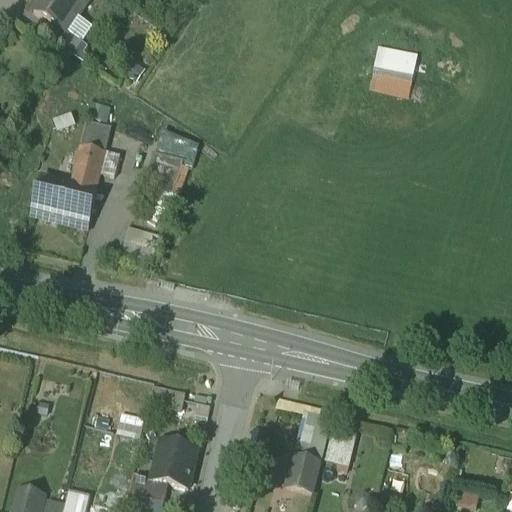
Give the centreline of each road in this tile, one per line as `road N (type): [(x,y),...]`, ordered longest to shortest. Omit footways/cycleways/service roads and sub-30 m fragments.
road 1 (secondary): [(245,346),(511,406)]
road 2 (secondary): [(0,291),(245,346)]
road 3 (residential): [(245,346),(204,511)]
